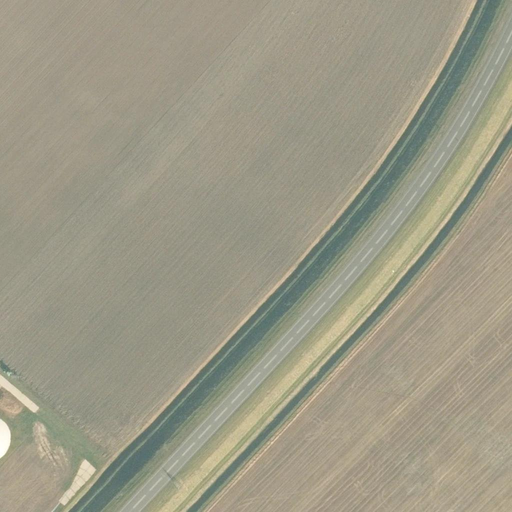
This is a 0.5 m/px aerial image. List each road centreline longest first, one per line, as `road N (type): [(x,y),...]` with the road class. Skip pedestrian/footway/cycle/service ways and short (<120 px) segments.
road 1 (trunk): [(128,511),(383,232),(451,139),(511,29)]
road 2 (track): [(205,511),(418,280),(511,154)]
